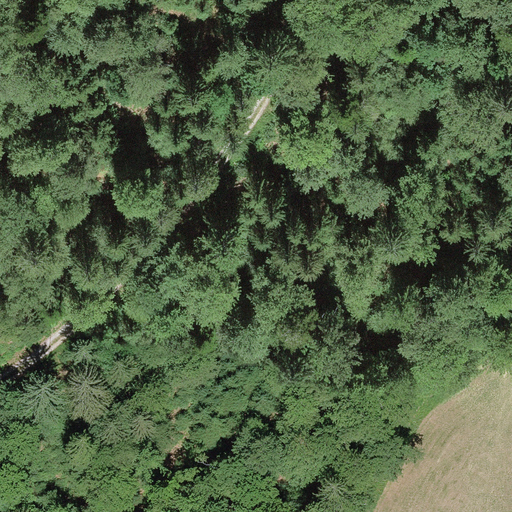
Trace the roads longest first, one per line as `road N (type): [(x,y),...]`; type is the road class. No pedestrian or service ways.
road 1 (track): [(0,383),(101,302),(191,200),(268,84),(294,0)]
road 2 (track): [(511,284),(199,511)]
